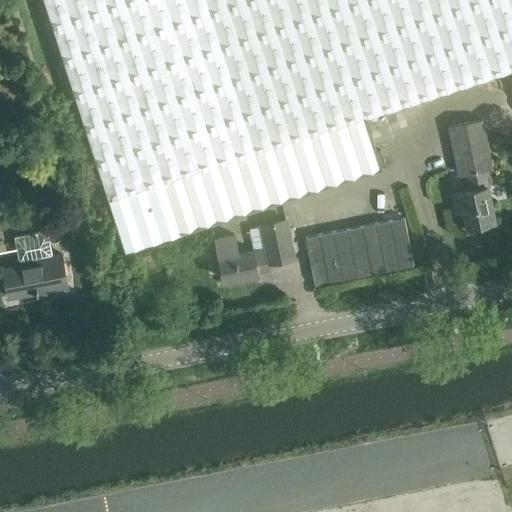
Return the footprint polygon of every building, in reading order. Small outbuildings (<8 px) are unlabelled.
[(366,114),(377,111),(340,0),(44,0),(124,249),(180,231),(382,166),(381,162),(385,161),(381,149),(378,151),(366,114)] [(511,0),(340,0),(377,111),(511,68),(511,71),(511,0)] [(492,167),(488,147),(482,118),(450,125),(460,174),(468,172),(471,189),(453,192),(457,210),(464,208),(467,225),(495,220),(484,169),(492,167)] [(414,264),(404,216),(306,236),(316,284),(414,264)] [(234,233),(216,237),(221,259),(225,279),(257,273),(257,269),(256,263),(269,260),(270,262),(293,258),(289,238),(286,219),(262,223),(262,225),(249,227),(253,248),(238,251),(234,233)] [(47,229),(32,232),(14,235),(19,261),(18,261),(19,265),(4,268),(9,295),(35,290),(36,293),(39,293),(38,290),(44,289),(45,293),(68,288),(64,269),(61,253),(52,254),(47,229)]
